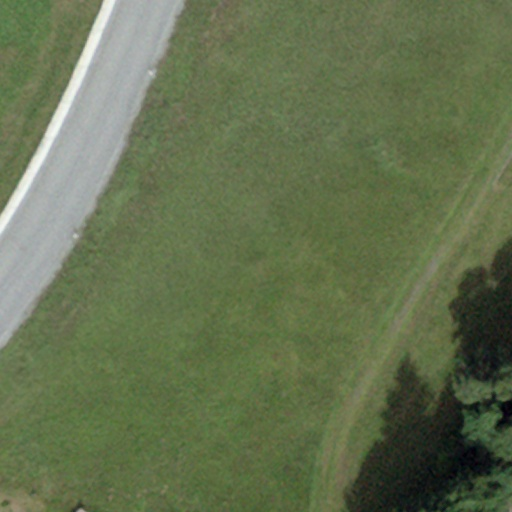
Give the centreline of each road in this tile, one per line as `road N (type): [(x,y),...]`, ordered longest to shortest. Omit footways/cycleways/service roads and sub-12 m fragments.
road 1 (track): [(511,123),(383,343),(329,470),(324,511)]
road 2 (tertiary): [(152,0),(39,260),(0,302)]
